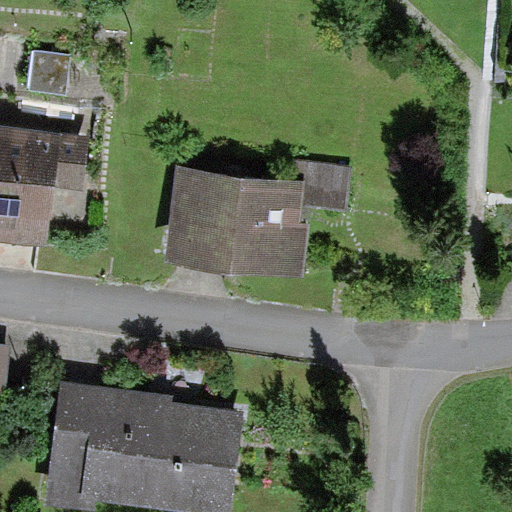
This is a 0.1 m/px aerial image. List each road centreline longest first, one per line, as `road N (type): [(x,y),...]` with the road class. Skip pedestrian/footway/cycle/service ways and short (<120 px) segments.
road 1 (residential): [(0,297),(405,347)]
road 2 (residential): [(386,511),(405,347)]
